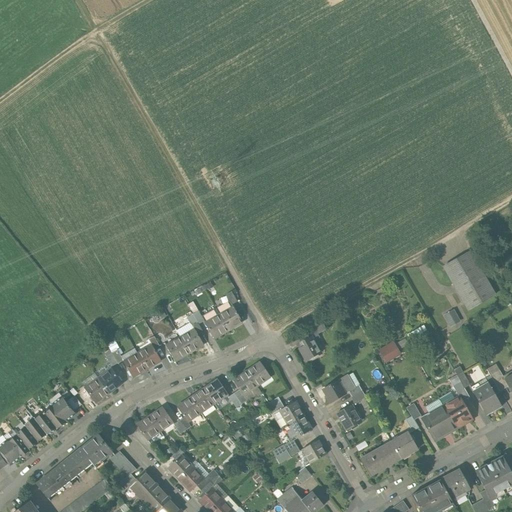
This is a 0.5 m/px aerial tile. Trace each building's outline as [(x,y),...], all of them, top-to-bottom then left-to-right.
[(495,294),(470,251),(444,266),(469,309),(495,294)] [(232,292),(226,295),(231,305),(237,302),(232,292)] [(233,307),(219,315),(228,331),(242,322),(233,307)] [(455,309),(444,314),(450,327),(462,321),(455,309)] [(204,321),(198,311),(193,315),(198,324),(204,321)] [(198,324),(193,315),(187,318),(194,330),(195,329),(200,337),(205,335),(198,324)] [(219,315),(205,323),(214,339),(228,331),(219,315)] [(322,323),(312,329),(316,335),(326,329),(322,323)] [(194,330),(181,338),(190,353),(204,345),(200,337),(195,329),(194,330)] [(311,337),(303,342),(305,346),(299,349),(306,361),(320,354),(311,337)] [(181,338),(167,346),(176,361),(190,353),(181,338)] [(386,363),(403,354),(395,341),(379,349),(386,363)] [(152,345),(138,354),(147,369),(161,360),(152,345)] [(123,359),(117,350),(112,353),(117,363),(123,359)] [(112,353),(106,357),(112,366),(117,363),(112,353)] [(138,354),(124,362),(133,377),(147,369),(138,354)] [(261,362),(247,372),(257,386),(271,377),(261,362)] [(111,369),(98,379),(109,393),(122,383),(111,369)] [(500,371),(490,376),(499,392),(508,387),(504,380),(505,379),(500,371)] [(247,372),(234,380),(244,395),(257,386),(247,372)] [(470,384),(463,373),(457,376),(459,380),(463,387),(470,384)] [(347,376),(322,390),(330,403),(349,393),(348,392),(352,389),(350,384),(351,383),(347,376)] [(499,392),(490,376),(486,379),(488,383),(495,395),(499,392)] [(77,377),(72,381),(79,390),(84,386),(77,377)] [(98,379),(85,389),(96,403),(109,393),(98,379)] [(218,379),(204,389),(214,403),(228,394),(218,379)] [(459,380),(452,385),(459,397),(460,397),(462,400),(469,397),(463,387),(459,380)] [(488,383),(481,387),(479,383),(471,387),(487,415),(502,406),(495,395),(488,383)] [(352,389),(348,392),(349,393),(352,398),(362,392),(359,386),(352,389)] [(204,389),(191,398),(201,412),(214,403),(204,389)] [(362,392),(352,398),(355,403),(365,397),(362,392)] [(82,405),(74,396),(67,402),(74,411),(82,405)] [(63,397),(53,405),(54,406),(45,413),(44,412),(35,419),(34,418),(24,425),(25,427),(16,434),(17,436),(8,442),(7,441),(0,446),(0,452),(9,464),(19,457),(20,458),(30,450),(29,449),(38,442),(37,440),(46,433),(47,435),(56,427),(57,429),(67,421),(66,420),(75,413),(74,411),(67,402),(63,397)] [(462,400),(460,397),(459,397),(455,400),(454,403),(444,408),(444,409),(456,428),(472,419),(462,400)] [(191,398),(177,407),(185,418),(187,422),(188,421),(201,412),(191,398)] [(295,402),(279,411),(288,425),(303,416),(295,402)] [(420,414),(414,404),(406,408),(411,416),(412,419),(420,414)] [(351,405),(336,414),(346,431),(361,423),(351,405)] [(173,422),(163,407),(151,416),(160,431),(173,422)] [(444,409),(435,414),(433,412),(421,418),(435,442),(443,437),(442,436),(456,428),(444,409)] [(151,416),(137,425),(147,440),(160,431),(151,416)] [(288,425),(282,428),(289,442),(293,440),(294,441),(312,430),(303,416),(288,425)] [(411,416),(405,420),(411,432),(417,428),(412,419),(411,416)] [(187,422),(185,418),(180,421),(186,430),(191,426),(188,421),(187,422)] [(180,421),(174,425),(180,434),(186,430),(180,421)] [(408,433),(391,443),(401,459),(418,450),(408,433)] [(99,434),(81,449),(94,466),(95,466),(113,452),(99,434)] [(289,442),(283,445),(287,451),(297,446),(294,441),(293,440),(289,442)] [(318,440),(302,449),(311,464),(326,455),(318,440)] [(391,443),(360,460),(369,477),(401,459),(391,443)] [(94,466),(81,449),(58,466),(72,483),(94,466)] [(137,470),(122,449),(112,456),(127,477),(137,470)] [(180,449),(172,456),(176,461),(182,456),(185,453),(181,449),(180,449)] [(176,461),(168,468),(179,480),(193,468),(182,456),(176,461)] [(503,458),(491,464),(491,465),(488,467),(487,466),(476,472),(486,491),(490,499),(491,499),(511,487),(511,472),(509,466),(508,467),(503,458)] [(72,483),(58,466),(35,484),(49,501),(72,483)] [(310,474),(305,467),(297,473),(303,480),(310,474)] [(193,468),(179,480),(190,492),(197,486),(204,480),(204,479),(193,468)] [(213,470),(204,479),(204,480),(197,486),(201,491),(218,475),(213,470)] [(459,470),(440,480),(451,500),(470,490),(459,470)] [(153,511),(168,498),(144,472),(128,486),(151,511),(153,511)] [(218,475),(201,491),(205,495),(212,489),(222,480),(218,475)] [(80,511),(112,488),(105,479),(61,511),(80,511)] [(440,480),(411,496),(419,511),(440,511),(454,505),(451,500),(440,480)] [(205,495),(198,501),(208,511),(210,511),(223,501),(212,489),(205,495)] [(284,497),(278,489),(272,493),(278,501),(284,497)] [(302,501),(293,489),(284,497),(278,501),(286,511),(315,511),(323,506),(312,493),(302,501)] [(490,499),(486,491),(480,494),(483,501),(488,510),(495,507),(491,499),(490,499)] [(181,511),(168,498),(153,511),(181,511)] [(36,511),(28,501),(13,511),(36,511)] [(232,511),(223,501),(210,511),(232,511)] [(403,501),(389,511),(406,511),(409,510),(403,501)] [(483,501),(472,507),(474,511),(487,511),(489,511),(488,510),(483,501)]
